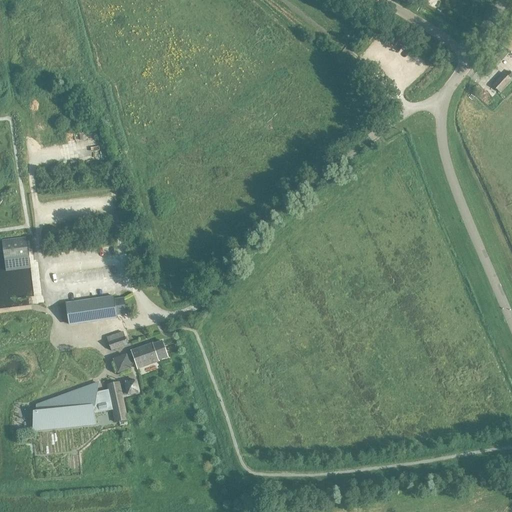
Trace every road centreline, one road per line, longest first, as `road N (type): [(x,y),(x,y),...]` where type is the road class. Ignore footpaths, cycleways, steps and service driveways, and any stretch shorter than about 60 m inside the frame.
road 1 (track): [(39,239),(0,0)]
road 2 (unclassified): [(511,321),(444,153),(442,103)]
